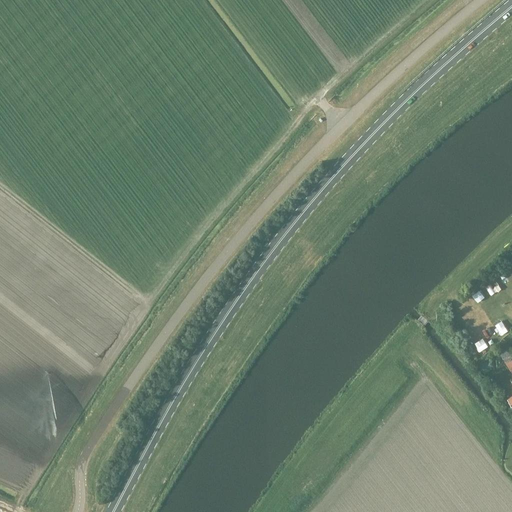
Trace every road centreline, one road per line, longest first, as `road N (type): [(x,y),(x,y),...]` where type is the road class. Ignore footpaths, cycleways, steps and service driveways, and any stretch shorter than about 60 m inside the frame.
road 1 (unclassified): [(480,0),(335,131),(194,291),(86,450),(76,511)]
road 2 (primary): [(112,511),(197,357),(292,224),(385,119),(511,5)]
road 3 (track): [(432,307),(265,511)]
